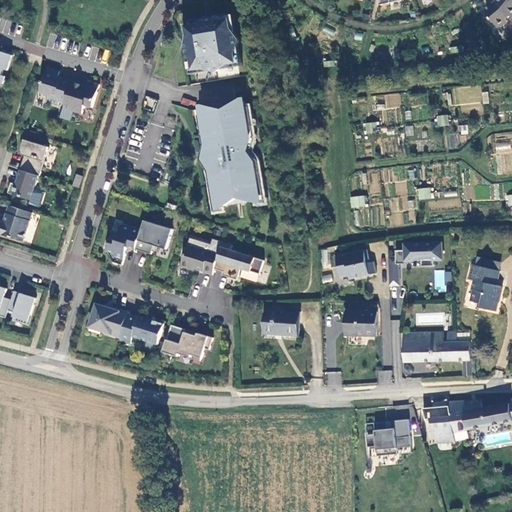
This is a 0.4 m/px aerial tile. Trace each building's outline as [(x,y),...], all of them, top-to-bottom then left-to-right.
[(511,0),(497,0),(495,3),(487,9),(486,13),(499,29),(508,21),(506,19),(510,16),(511,17),(511,0)] [(232,29),(231,20),(222,22),(209,18),(197,26),(188,27),(190,36),(188,42),(191,42),(192,48),(186,49),(194,61),(195,70),(204,68),(218,72),(229,64),(238,63),(237,54),(240,40),(232,29)] [(0,83),(4,85),(6,77),(3,76),(5,70),(8,71),(13,55),(1,52),(0,55),(0,83)] [(60,102),(66,104),(73,81),(59,77),(60,71),(48,67),(41,92),(50,95),(48,101),(59,105),(60,102)] [(66,104),(65,106),(65,108),(83,114),(86,105),(93,108),(101,85),(89,81),(89,82),(91,82),(90,85),(88,86),(73,81),(66,104)] [(452,86),(451,104),(481,105),(481,87),(452,86)] [(384,95),(386,109),(401,106),(399,92),(384,95)] [(251,139),(245,101),(236,103),(230,107),(218,109),(211,107),(202,109),(210,158),(204,159),(212,171),(218,207),(261,200),(255,162),(248,152),(251,139)] [(448,117),(437,118),(439,127),(449,126),(448,117)] [(461,134),(468,133),(467,124),(460,125),(461,134)] [(379,135),(377,125),(367,126),(368,136),(379,135)] [(405,136),(413,135),(413,125),(405,126),(405,136)] [(511,134),(498,134),(498,143),(493,143),(493,152),(511,151),(511,134)] [(41,176),(50,147),(26,140),(21,154),(26,156),(21,170),(39,176),(41,176)] [(417,169),(408,170),(409,180),(418,178),(417,169)] [(39,176),(21,170),(17,184),(12,183),(9,193),(32,200),(39,176)] [(81,189),(85,176),(78,174),(74,186),(81,189)] [(397,195),(407,194),(406,182),(396,183),(397,195)] [(431,189),(421,191),(422,200),(432,200),(431,189)] [(366,198),(353,201),(354,210),(367,208),(366,198)] [(415,199),(407,200),(408,209),(416,208),(415,199)] [(0,233),(25,242),(34,213),(10,206),(6,220),(5,223),(1,222),(0,221),(0,233)] [(142,232),(137,249),(152,254),(155,246),(168,250),(174,230),(146,221),(142,232)] [(115,240),(111,239),(108,251),(117,254),(114,262),(123,265),(127,255),(129,247),(137,249),(142,232),(123,225),(120,234),(118,233),(115,240)] [(224,243),(221,253),(216,269),(229,273),(228,276),(238,280),(242,268),(261,274),(265,261),(232,250),(233,246),(224,243)] [(391,256),(392,285),(403,285),(402,263),(409,263),(409,260),(424,260),(424,266),(437,265),(436,259),(445,259),(445,243),(408,244),(408,250),(399,250),(399,256),(391,256)] [(201,250),(189,246),(182,266),(190,269),(193,268),(204,271),(204,272),(214,275),(216,269),(221,253),(211,250),(211,251),(203,249),(201,250)] [(353,278),(379,273),(377,261),(370,263),(370,259),(372,258),(371,249),(337,255),(339,265),(342,265),(344,276),(353,274),(353,278)] [(117,254),(108,251),(114,262),(117,254)] [(496,270),(500,271),(502,263),(478,257),(476,266),(496,270)] [(476,266),(473,265),(470,280),(476,281),(474,290),(475,290),(472,303),(482,305),(481,308),(497,312),(503,287),(498,286),(493,285),(496,270),(476,266)] [(434,291),(446,291),(446,281),(451,281),(451,270),(434,270),(434,291)] [(500,271),(496,270),(493,285),(498,286),(502,272),(500,271)] [(331,274),(321,276),(322,283),(332,281),(331,274)] [(8,289),(0,286),(0,315),(7,318),(9,311),(12,300),(5,298),(8,289)] [(37,298),(15,291),(12,300),(9,311),(16,313),(14,320),(29,325),(37,298)] [(414,318),(418,318),(418,322),(426,322),(426,311),(429,311),(429,303),(414,303),(414,318)] [(122,338),(129,314),(130,312),(111,306),(110,308),(98,305),(91,327),(113,334),(113,335),(122,338)] [(301,336),(301,312),(269,310),(267,334),(301,336)] [(348,336),(379,336),(379,311),(349,311),(348,336)] [(159,345),(165,324),(140,316),(140,317),(129,314),(122,338),(121,340),(132,344),(134,336),(159,345)] [(188,330),(173,325),(164,352),(179,356),(180,354),(192,357),(193,355),(203,358),(206,348),(210,350),(214,338),(199,333),(198,337),(187,333),(188,330)] [(465,376),(473,375),(472,342),(459,342),(458,332),(450,332),(450,341),(445,342),(445,332),(406,334),(407,362),(464,361),(465,376)] [(378,370),(378,384),(392,384),(392,370),(378,370)] [(341,385),(341,372),(327,371),(327,385),(341,385)] [(511,422),(511,403),(485,407),(484,402),(474,403),(474,400),(449,401),(452,416),(433,420),(440,443),(456,441),(455,434),(511,422)] [(415,446),(412,419),(397,421),(398,428),(396,428),(391,429),(390,421),(378,423),(379,434),(370,435),(371,447),(380,446),(381,456),(402,454),(401,448),(415,446)] [(476,453),(473,453),(470,455),(469,457),(470,461),(472,463),(475,463),(478,462),(479,459),(478,455),(476,453)]
